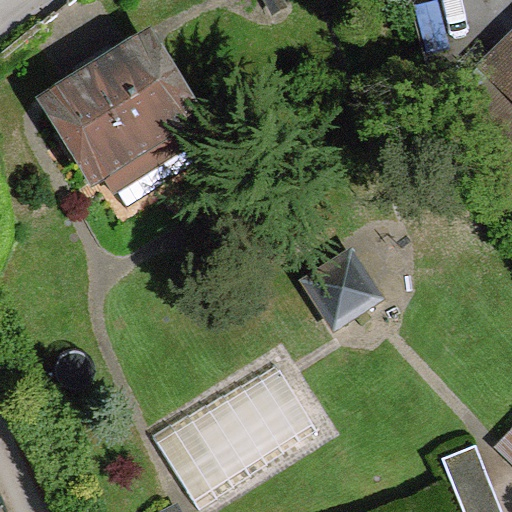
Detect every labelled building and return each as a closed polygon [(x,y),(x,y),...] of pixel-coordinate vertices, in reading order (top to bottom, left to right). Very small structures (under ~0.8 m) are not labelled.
[(511,40),(482,69),(511,101),(511,139),(483,167),(511,197),(511,40)] [(196,121),(146,41),(43,105),(93,186),(108,177),(128,209),(206,161),(185,127),(196,121)] [(319,275),(349,321),(390,294),(361,248),(319,275)] [(511,437),(498,453),(511,468),(511,437)] [(501,511),(477,450),(444,463),(461,504),(464,511),(501,511)]
